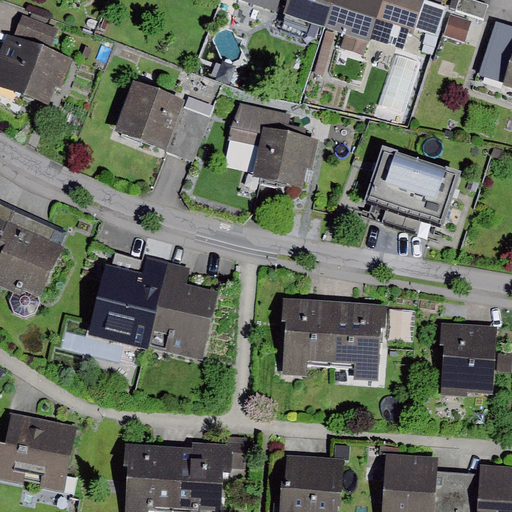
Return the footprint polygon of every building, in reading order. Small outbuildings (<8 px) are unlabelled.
[(281,0),(232,0),(276,15),(281,0)] [(327,29),(335,0),(291,0),(287,16),(327,29)] [(424,1),(423,0),(386,0),(387,1),(384,0),(335,0),(327,29),(347,35),(343,48),(364,55),(368,43),(370,44),(377,21),(413,32),(414,30),(424,1)] [(456,0),(447,37),(467,42),(472,22),(485,25),(491,3),(479,0),(456,0)] [(446,8),(424,1),(414,30),(436,37),(446,8)] [(23,15),(14,37),(49,51),(58,29),(23,15)] [(511,27),(497,23),(479,76),(504,84),(503,87),(511,89),(511,27)] [(326,32),(314,74),(322,76),(334,34),(326,32)] [(14,37),(7,35),(0,51),(0,84),(48,103),(55,85),(62,88),(73,60),(49,51),(14,37)] [(185,102),(134,83),(115,133),(165,152),(183,107),(185,102)] [(210,117),(183,107),(165,152),(193,163),(210,117)] [(237,109),(229,144),(256,150),(249,182),(299,193),(310,143),(286,138),(290,120),(237,109)] [(398,228),(420,159),(384,147),(365,202),(373,205),(368,218),(398,228)] [(461,172),(420,159),(398,228),(428,238),(433,223),(443,226),(461,172)] [(0,242),(14,211),(0,204),(0,242)] [(64,234),(14,211),(0,242),(0,286),(14,294),(10,301),(13,312),(24,317),(35,314),(40,304),(39,297),(42,298),(64,250),(58,247),(64,234)] [(147,349),(168,264),(147,259),(143,275),(106,266),(89,335),(147,349)] [(190,269),(168,264),(147,349),(202,362),(219,294),(186,286),(190,269)] [(338,306),(285,303),(281,376),(308,378),(309,366),(335,368),(338,306)] [(383,308),(338,306),(335,368),(355,370),(354,381),(379,383),(383,308)] [(390,311),(388,342),(413,343),(415,313),(390,311)] [(496,329),(445,326),(440,396),(467,398),(467,394),(491,396),(496,329)] [(0,445),(0,479),(64,493),(78,428),(9,414),(3,446),(0,445)] [(231,438),(231,443),(230,470),(246,470),(248,439),(231,438)] [(191,450),(172,449),(170,511),(190,511),(221,511),(223,474),(230,475),(230,470),(231,443),(192,442),(191,450)] [(350,447),(336,446),(335,458),(350,459),(350,447)] [(170,511),(172,449),(128,448),(125,511),(149,511),(150,511),(170,511)] [(438,458),(386,456),(382,511),(435,511),(437,473),(438,458)] [(341,508),(344,460),(288,457),(286,491),(280,490),(279,511),(337,511),(337,508),(341,508)] [(511,511),(511,468),(482,467),(481,475),(479,511),(511,511)] [(479,511),(481,475),(437,473),(435,511),(479,511)]
